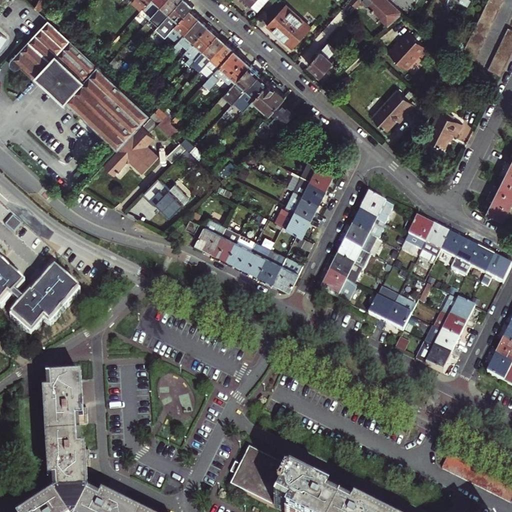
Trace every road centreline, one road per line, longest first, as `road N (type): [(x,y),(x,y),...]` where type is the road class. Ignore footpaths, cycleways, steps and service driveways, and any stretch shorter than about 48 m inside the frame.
road 1 (residential): [(0,180),(52,226),(438,421)]
road 2 (residential): [(290,311),(184,258),(85,225),(0,155)]
road 3 (residential): [(371,147),(205,0)]
road 4 (residential): [(290,311),(371,147)]
road 5 (residential): [(452,393),(290,311)]
road 6 (residential): [(446,213),(511,81)]
road 7 (residential): [(511,283),(452,393)]
